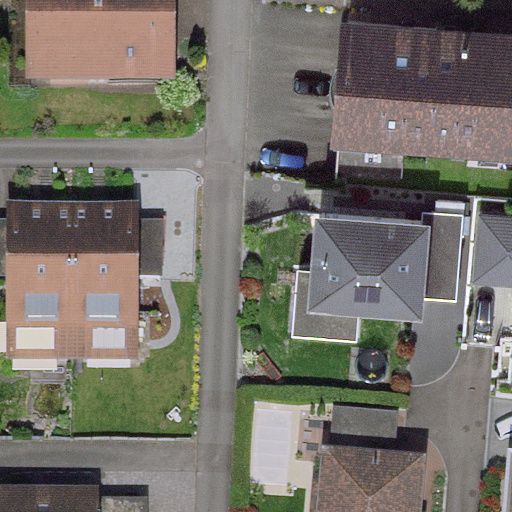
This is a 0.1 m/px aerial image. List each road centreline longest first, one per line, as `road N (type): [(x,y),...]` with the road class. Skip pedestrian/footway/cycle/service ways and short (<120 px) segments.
road 1 (residential): [(210,511),(237,0)]
road 2 (unknown): [(229,153),(0,157)]
road 3 (residential): [(471,361),(460,511)]
